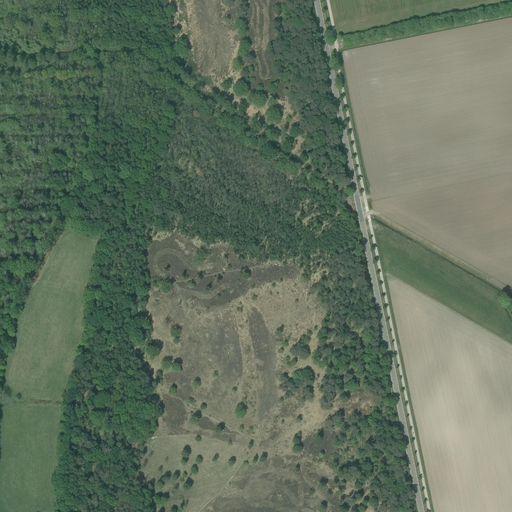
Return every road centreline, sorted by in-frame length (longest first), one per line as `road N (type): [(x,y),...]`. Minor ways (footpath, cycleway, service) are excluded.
road 1 (tertiary): [(421,511),(316,0)]
road 2 (track): [(0,376),(16,304),(81,174),(101,82),(98,55),(0,57)]
road 3 (track): [(210,104),(135,54),(98,55)]
